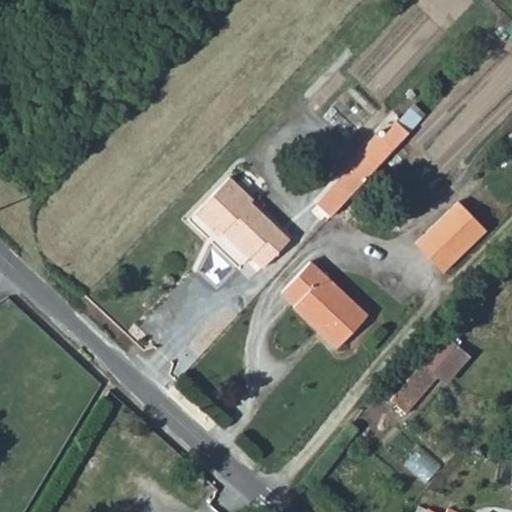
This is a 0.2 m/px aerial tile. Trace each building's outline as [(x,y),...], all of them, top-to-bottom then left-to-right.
[(400,118),(387,132),(397,142),(410,128),(400,118)] [(322,201),(335,213),(352,193),(397,142),(387,132),(381,128),(351,162),(354,165),(322,201)] [(197,213),(211,227),(216,223),(250,254),(255,249),(267,259),(285,238),(239,196),(241,192),(227,180),(197,213)] [(421,241),(451,269),(492,225),(462,198),(421,241)] [(288,290),(298,299),(296,305),(342,345),(368,314),(311,263),(288,290)] [(444,335),(390,398),(404,410),(433,376),(442,385),(467,355),(444,335)]
